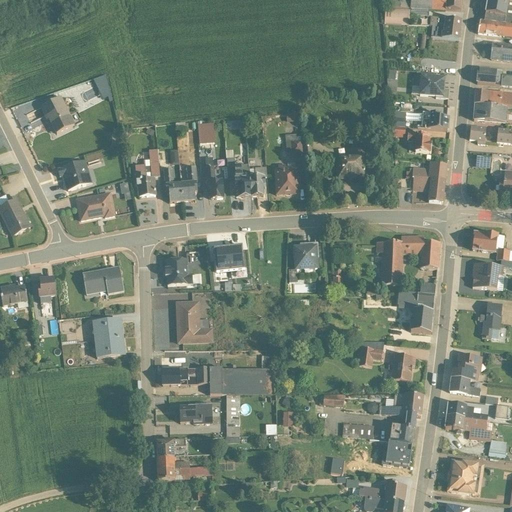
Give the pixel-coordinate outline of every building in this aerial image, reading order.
[(388,0),(388,10),(431,12),(432,0),(388,0)] [(432,0),(431,12),(445,13),(445,12),(460,13),(461,0),(432,0)] [(511,3),(490,0),(487,0),(483,23),(511,27),(511,26),(511,3)] [(384,10),(384,25),(408,27),(409,17),(428,18),(428,12),(384,10)] [(430,18),(429,28),(431,29),(430,39),(459,42),(461,23),(440,20),(440,19),(430,18)] [(511,39),(511,26),(511,27),(479,22),(477,35),(511,39)] [(511,47),(491,45),(490,62),(511,64),(511,47)] [(478,71),(476,85),(500,88),(502,73),(478,71)] [(106,76),(95,80),(99,90),(109,86),(106,76)] [(511,78),(502,77),(500,88),(511,88),(511,78)] [(415,79),(415,88),(411,88),(411,96),(418,97),(418,98),(447,101),(448,92),(442,91),(443,81),(415,79)] [(487,95),(475,94),(474,107),(474,108),(511,111),(511,102),(511,103),(511,97),(487,94),(487,95)] [(61,98),(40,109),(45,117),(46,117),(49,123),(50,123),(56,135),(75,126),(61,98)] [(393,104),(389,104),(390,113),(392,113),(391,130),(405,131),(405,130),(404,130),(405,115),(394,114),(393,104)] [(507,111),(474,108),(473,122),(505,126),(506,126),(507,111)] [(71,114),(76,125),(81,123),(77,112),(71,114)] [(421,129),(417,129),(417,131),(447,133),(449,120),(440,119),(440,116),(422,114),(421,129)] [(198,125),(198,146),(215,145),(215,125),(198,125)] [(485,131),(470,129),(469,141),(477,143),(477,146),(484,147),(485,131)] [(303,164),(320,163),(319,153),(313,153),(311,136),(310,136),(310,130),(300,130),(300,131),(303,164)] [(392,130),(392,139),(404,140),(405,131),(392,130)] [(511,131),(497,131),(496,145),(511,146),(511,131)] [(416,135),(407,135),(407,144),(414,145),(414,155),(430,156),(431,146),(429,146),(429,141),(425,141),(426,137),(416,136),(416,135)] [(296,137),(285,138),(286,155),(292,155),(292,156),(302,155),(301,143),(300,143),(300,138),(296,138),(296,137)] [(134,177),(135,182),(159,179),(156,152),(149,153),(149,162),(143,163),(144,167),(135,168),(135,177),(134,177)] [(179,164),(177,152),(170,153),(172,166),(179,164)] [(335,159),(336,182),(366,180),(364,157),(335,159)] [(490,160),(476,158),(475,169),(489,171),(490,160)] [(234,160),(227,161),(228,181),(234,181),(235,201),(250,200),(249,172),(249,171),(242,172),(242,168),(234,168),(234,160)] [(57,171),(59,179),(63,178),(65,185),(64,186),(65,190),(67,191),(68,193),(92,185),(85,163),(57,171)] [(406,173),(406,179),(444,183),(446,167),(429,165),(429,171),(413,170),(412,170),(409,170),(409,173),(406,173)] [(273,171),(275,198),(300,197),(298,169),(285,170),(285,167),(277,167),(277,170),(273,171)] [(197,185),(196,169),(186,170),(187,185),(181,185),(182,205),(195,204),(195,196),(197,195),(196,185),(197,185)] [(214,169),(205,170),(207,193),(208,193),(209,202),(224,201),(224,200),(223,200),(222,182),(218,183),(218,184),(215,184),(214,169)] [(266,180),(265,170),(254,170),(254,171),(249,172),(250,200),(264,199),(263,191),(265,191),(265,180),(266,180)] [(169,206),(182,205),(181,185),(176,186),(174,171),(163,172),(164,188),(165,188),(166,198),(168,197),(169,206)] [(511,196),(511,174),(504,174),(503,184),(499,183),(498,195),(511,196)] [(406,179),(397,180),(397,190),(412,191),(412,193),(429,194),(428,204),(439,205),(442,204),(444,183),(406,179)] [(153,180),(135,182),(135,190),(137,190),(138,200),(156,198),(155,181),(153,181),(153,180)] [(127,185),(120,186),(121,196),(124,195),(125,202),(132,201),(131,193),(129,193),(127,185)] [(105,220),(114,218),(110,194),(76,203),(80,223),(104,218),(105,220)] [(0,208),(0,209),(0,208),(0,216),(12,238),(30,230),(14,199),(8,202),(6,197),(0,199),(0,208)] [(504,238),(473,234),(472,244),(473,244),(472,252),(496,255),(495,263),(511,264),(511,253),(502,252),(504,238)] [(419,270),(437,271),(439,245),(423,244),(423,239),(401,239),(401,245),(383,245),(381,256),(380,288),(401,288),(403,257),(418,257),(418,259),(419,259),(419,270)] [(294,273),(318,273),(317,245),(315,245),(315,246),(307,246),(307,251),(294,251),(294,273)] [(241,248),(227,249),(230,275),(244,274),(241,248)] [(204,249),(190,249),(189,266),(204,266),(204,249)] [(216,277),(230,275),(227,249),(213,251),(216,277)] [(186,261),(165,263),(166,271),(164,271),(165,278),(166,278),(167,288),(192,286),(199,285),(199,277),(192,278),(192,277),(189,277),(188,269),(186,269),(186,261)] [(473,265),(473,266),(471,278),(473,279),(471,290),(502,293),(504,269),(473,265)] [(119,269),(82,276),(86,297),(107,293),(107,297),(123,294),(119,269)] [(333,277),(333,286),(343,286),(343,277),(333,277)] [(40,301),(40,306),(51,305),(50,300),(56,299),(53,280),(39,282),(39,289),(37,289),(39,301),(40,301)] [(420,287),(419,294),(434,296),(435,285),(423,284),(423,287),(420,287)] [(0,289),(0,291),(2,301),(1,301),(3,309),(27,305),(24,288),(16,289),(15,287),(0,289)] [(408,294),(401,293),(400,299),(403,299),(403,304),(407,304),(407,305),(413,306),(412,311),(432,314),(434,296),(408,294)] [(176,347),(213,345),(213,330),(208,330),(208,322),(200,322),(199,303),(175,304),(176,347)] [(483,324),(481,341),(498,342),(502,307),(487,306),(485,317),(479,317),(479,324),(483,324)] [(432,314),(412,311),(409,334),(430,336),(432,314)] [(93,342),(122,339),(120,322),(92,324),(93,342)] [(42,327),(34,328),(35,339),(43,338),(42,327)] [(27,331),(18,333),(19,340),(23,340),(25,347),(30,346),(29,339),(29,338),(27,331)] [(124,357),(122,339),(93,342),(95,361),(124,357)] [(381,363),(383,345),(361,345),(358,368),(371,370),(372,362),(381,363)] [(416,360),(393,357),(392,367),(388,367),(387,371),(391,373),(390,383),(410,385),(412,369),(414,369),(416,360)] [(452,372),(451,380),(477,384),(478,376),(480,376),(482,360),(458,357),(457,367),(458,368),(457,373),(452,372)] [(161,372),(161,388),(180,388),(180,383),(188,382),(188,387),(196,386),(196,378),(187,379),(187,369),(160,370),(160,371),(161,372)] [(209,397),(273,397),(273,373),(273,371),(222,371),(222,369),(209,370),(209,397)] [(196,378),(196,386),(209,386),(209,370),(196,370),(196,378)] [(449,394),(479,399),(480,391),(469,389),(470,383),(451,380),(449,394)] [(239,439),(239,397),(226,397),(226,439),(239,439)] [(320,399),(319,408),(323,408),(323,409),(343,410),(344,399),(324,397),(324,399),(320,399)] [(386,401),(385,405),(421,408),(422,398),(394,397),(394,402),(386,401)] [(497,399),(486,398),(485,405),(496,407),(497,399)] [(293,403),(285,399),(282,406),(289,410),(293,403)] [(377,408),(375,405),(370,405),(367,407),(367,412),(369,415),(374,415),(377,412),(377,408)] [(380,409),(379,417),(419,421),(419,418),(420,418),(421,408),(385,405),(385,409),(380,409)] [(473,409),(448,406),(446,419),(486,423),(487,417),(480,416),(480,411),(473,410),(473,409)] [(204,426),(212,426),(213,426),(212,407),(192,408),(193,415),(204,415),(204,426)] [(507,408),(497,407),(495,420),(506,421),(507,408)] [(193,427),(204,426),(204,415),(193,415),(192,408),(178,408),(179,426),(192,425),(193,427)] [(292,415),(283,415),(282,430),(292,430),(292,415)] [(492,425),(446,419),(444,431),(469,434),(468,442),(490,444),(492,425)] [(373,428),(342,426),(342,439),(372,442),(373,428)] [(388,443),(388,444),(411,448),(414,427),(405,426),(404,430),(391,429),(389,443),(388,443)] [(277,437),(276,427),(266,427),(266,437),(277,437)] [(174,449),(185,448),(185,441),(164,442),(164,444),(156,444),(157,461),(174,460),(174,449)] [(488,451),(488,458),(504,460),(506,445),(491,443),(489,451),(488,451)] [(390,469),(390,468),(407,470),(407,468),(409,468),(411,448),(388,444),(387,444),(386,454),(382,453),(380,467),(390,469)] [(158,472),(189,470),(189,463),(174,464),(174,460),(157,461),(158,472)] [(453,464),(452,474),(450,473),(449,473),(448,483),(450,483),(449,493),(450,494),(479,498),(484,468),(454,463),(453,464)] [(158,472),(158,483),(190,481),(190,478),(211,477),(211,470),(189,470),(158,472)] [(351,499),(358,499),(359,493),(357,490),(358,483),(346,481),(345,489),(352,490),(351,499)] [(359,491),(359,493),(358,499),(403,505),(405,490),(396,488),(396,485),(386,483),(384,492),(363,489),(362,492),(359,491)] [(198,495),(198,503),(209,503),(208,489),(203,489),(203,495),(198,495)] [(365,500),(363,511),(364,511),(373,511),(374,510),(383,511),(382,511),(402,511),(403,505),(365,500)]
